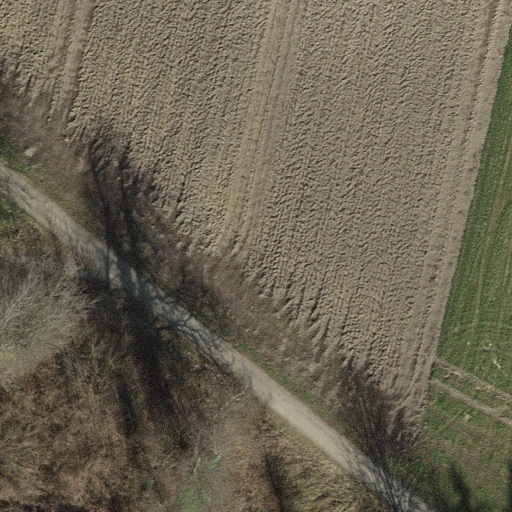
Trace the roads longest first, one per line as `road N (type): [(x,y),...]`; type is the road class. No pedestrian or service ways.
road 1 (track): [(405,511),(114,281)]
road 2 (track): [(114,281),(0,189)]
